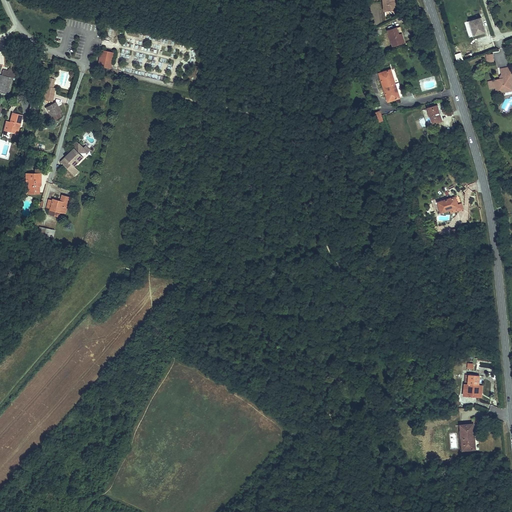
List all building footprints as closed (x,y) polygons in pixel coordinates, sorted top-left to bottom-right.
[(480,9),(469,14),(474,28),(486,24),(480,9)] [(400,38),(398,28),(398,29),(395,22),(387,25),(393,40),(400,38)] [(490,47),(490,56),(498,56),(497,46),(490,47)] [(99,64),(107,66),(108,60),(113,61),(115,53),(110,51),(108,53),(106,52),(106,51),(102,50),(99,64)] [(455,54),(457,62),(464,60),(461,52),(455,54)] [(511,68),(511,61),(504,62),(505,70),(506,76),(503,76),(502,73),(492,75),(493,83),(500,82),(500,88),(509,86),(508,83),(511,82),(511,79),(511,76),(511,68)] [(2,64),(0,70),(0,85),(7,87),(12,67),(2,64)] [(379,67),(387,96),(399,93),(391,64),(379,67)] [(39,97),(48,99),(52,86),(49,85),(44,83),(43,83),(39,97)] [(511,97),(502,99),(503,110),(509,109),(508,106),(511,105),(511,97)] [(43,104),(51,117),(58,112),(56,109),(58,108),(52,98),(43,104)] [(438,99),(428,102),(432,117),(440,115),(439,108),(440,108),(438,99)] [(31,105),(28,112),(36,114),(38,107),(31,105)] [(399,105),(391,107),(393,113),(401,111),(399,105)] [(382,115),(380,110),(379,107),(373,109),(375,116),(382,115)] [(4,117),(1,128),(6,129),(7,126),(13,128),(15,120),(18,121),(20,112),(11,110),(8,119),(4,117)] [(7,126),(6,129),(15,132),(18,121),(15,120),(13,128),(7,126)] [(72,143),(58,158),(72,171),(77,166),(72,162),(81,151),(76,147),(81,142),(73,136),(69,140),(72,143)] [(25,187),(36,187),(35,173),(37,173),(37,168),(23,168),(23,173),(25,173),(25,187)] [(49,196),(46,195),(44,203),(47,204),(58,206),(62,207),(66,191),(59,190),(57,196),(50,194),(49,196)] [(455,202),(452,192),(435,197),(438,209),(447,206),(447,205),(455,202)] [(37,220),(35,227),(50,231),(51,228),(46,226),(47,224),(37,220)] [(464,368),(464,377),(464,390),(475,389),(474,383),(476,383),(476,377),(474,377),(474,368),(464,368)] [(455,420),(457,440),(469,439),(466,413),(471,412),(470,407),(464,408),(464,413),(455,414),(455,420)]
